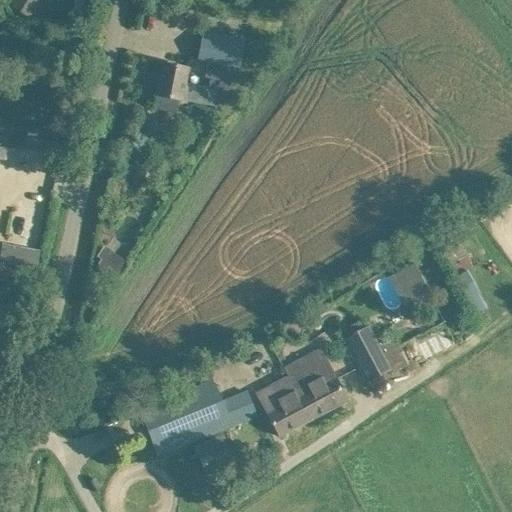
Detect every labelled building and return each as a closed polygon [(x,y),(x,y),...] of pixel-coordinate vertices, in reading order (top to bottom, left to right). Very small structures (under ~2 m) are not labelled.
[(203,76),(235,82),(239,58),(245,59),(247,49),(241,48),(243,40),(206,33),(207,29),(202,28),(197,60),(205,61),(203,76)] [(161,64),(155,95),(181,100),(213,105),(216,90),(184,84),(187,69),(161,64)] [(16,139),(0,137),(0,159),(49,163),(51,140),(16,137),(16,139)] [(0,263),(36,269),(39,252),(2,246),(0,259),(0,263)] [(415,309),(432,300),(414,264),(397,273),(415,309)] [(478,275),(463,281),(478,320),(493,315),(478,275)] [(343,340),(366,382),(388,370),(390,374),(406,365),(392,338),(367,351),(363,343),(377,336),(367,316),(341,330),(345,338),(343,340)] [(345,401),(325,362),(291,379),(312,419),(345,401)] [(278,437),(312,419),(291,379),(290,380),(288,377),(277,382),(284,397),(264,408),(263,405),(262,405),(271,422),(269,423),(271,425),(272,425),(278,437)] [(139,414),(157,457),(157,456),(156,454),(192,440),(193,442),(256,417),(245,392),(221,401),(214,383),(139,414)] [(202,448),(211,477),(238,469),(228,439),(202,448)]
